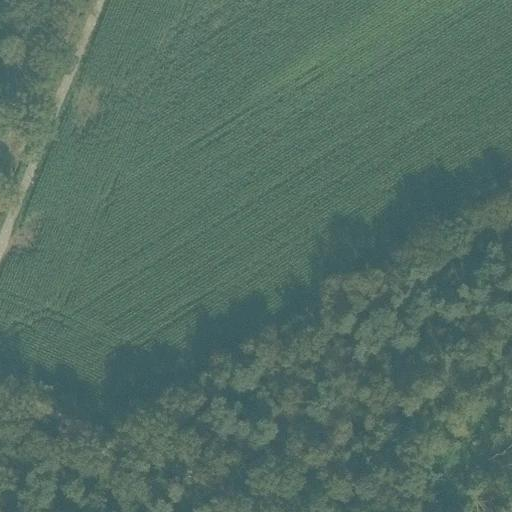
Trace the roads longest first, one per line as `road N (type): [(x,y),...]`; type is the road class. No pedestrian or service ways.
road 1 (unclassified): [(256,511),(0,397)]
road 2 (tertiary): [(0,143),(60,0)]
